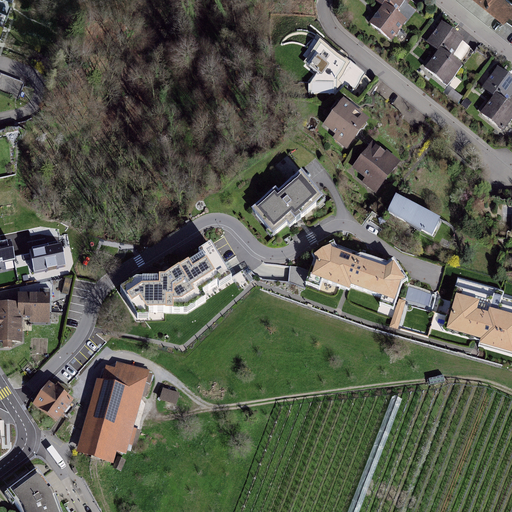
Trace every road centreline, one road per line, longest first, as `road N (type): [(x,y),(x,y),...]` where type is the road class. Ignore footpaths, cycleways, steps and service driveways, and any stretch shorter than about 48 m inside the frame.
road 1 (residential): [(11,403),(83,336),(103,281),(212,218),(233,221),(264,252),(290,251),(336,225),(359,230),(415,267)]
road 2 (residential): [(501,171),(340,40),(323,0)]
